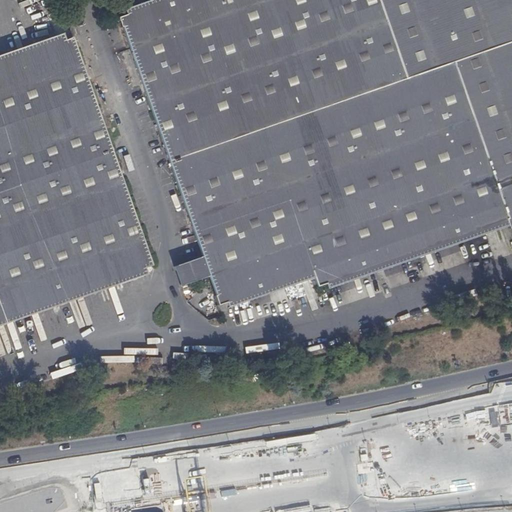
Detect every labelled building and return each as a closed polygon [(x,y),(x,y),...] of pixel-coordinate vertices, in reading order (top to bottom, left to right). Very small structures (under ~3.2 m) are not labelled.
[(511,0),(176,0),(128,16),(128,15),(119,17),(122,26),(123,26),(204,256),(174,267),(181,287),(211,276),(217,295),(216,296),(219,305),(227,302),(226,301),(314,271),(316,278),(318,284),(326,282),(507,219),(510,226),(511,229),(511,0)] [(153,0),(126,10),(128,15),(128,16),(176,0),(153,0)] [(0,64),(67,41),(64,34),(0,55),(0,64)] [(74,38),(67,41),(0,64),(0,319),(146,268),(154,266),(74,38)] [(328,289),(510,226),(507,219),(326,282),(328,289)] [(0,326),(149,275),(146,268),(0,319),(0,326)] [(229,308),(316,278),(314,271),(226,301),(227,302),(229,308)]
